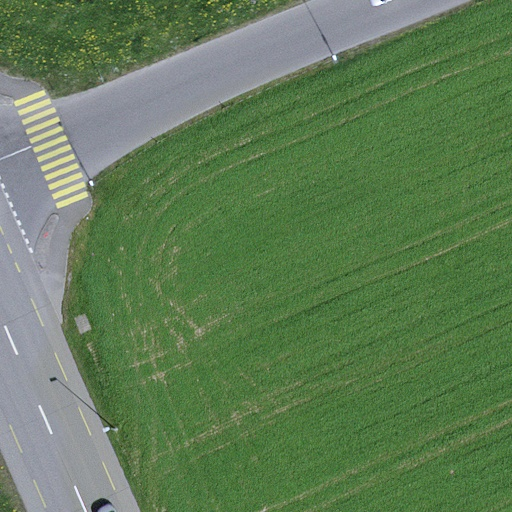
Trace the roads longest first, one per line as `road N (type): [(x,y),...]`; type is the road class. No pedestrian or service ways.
road 1 (unclassified): [(405,0),(0,167)]
road 2 (primary): [(87,511),(0,310)]
